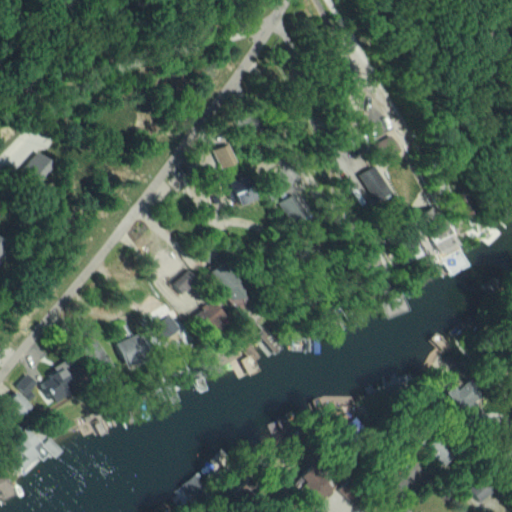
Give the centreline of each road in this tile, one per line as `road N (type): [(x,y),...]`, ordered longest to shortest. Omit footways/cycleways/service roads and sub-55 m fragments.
road 1 (residential): [(0,370),(214,112),(282,0)]
road 2 (residential): [(0,168),(85,80),(270,22)]
